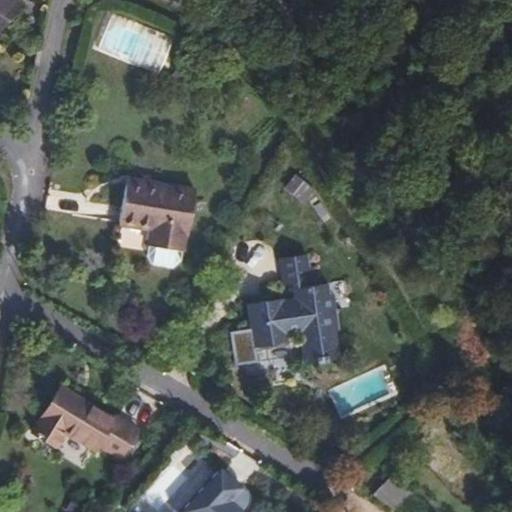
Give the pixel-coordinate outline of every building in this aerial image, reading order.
[(0,0),(0,24),(18,1),(16,0),(0,0)] [(301,204),(315,191),(298,172),(283,185),(301,204)] [(163,192),(126,186),(121,226),(151,231),(148,247),(149,247),(147,257),(152,265),(172,268),(179,262),(181,252),(184,236),(188,237),(196,191),(163,187),(163,192)] [(314,362),(314,365),(328,363),(328,360),(337,359),(333,331),(343,329),(339,309),(334,310),(331,295),(327,296),(324,281),(317,282),(315,270),(309,271),(306,253),(278,257),(282,285),(292,284),(294,302),(282,304),(281,298),(246,304),(252,347),(287,343),(286,337),(299,334),(303,364),(314,362)] [(339,416),(397,396),(387,368),(329,388),(339,416)] [(107,457),(132,467),(144,438),(119,428),(118,430),(58,403),(37,454),(62,464),(69,448),(105,462),(107,457)] [(184,511),(249,511),(234,498),(245,487),(226,468),(184,511)] [(382,511),(424,511),(403,491),(382,511)]
